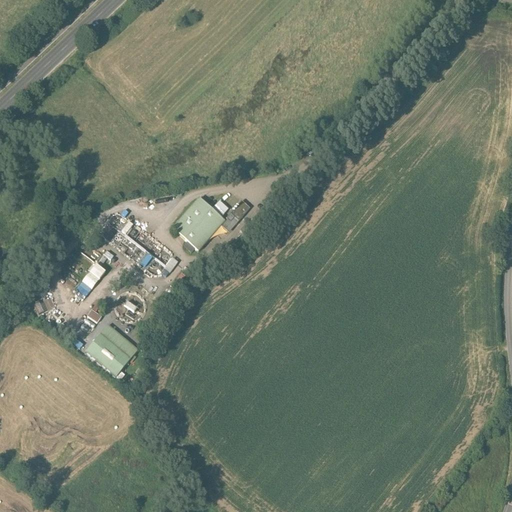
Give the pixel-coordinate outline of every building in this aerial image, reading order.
[(198,200),(172,231),(198,253),(225,222),(198,200)] [(134,233),(132,231),(135,228),(131,223),(122,231),(128,238),(134,233)] [(170,275),(179,261),(153,245),(154,243),(140,234),(134,243),(138,246),(131,257),(144,265),(146,261),(170,275)] [(106,265),(112,256),(107,253),(101,261),(106,265)] [(96,265),(79,287),(89,295),(106,273),(96,265)] [(88,319),(99,324),(102,317),(91,312),(88,319)] [(56,313),(50,320),(64,332),(70,325),(56,313)] [(137,352),(107,327),(85,355),(115,379),(137,352)]
